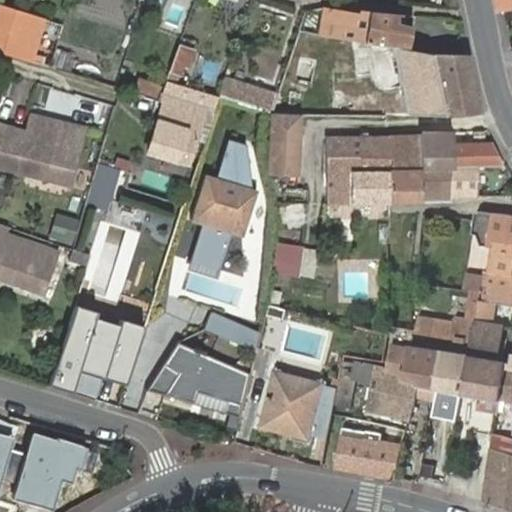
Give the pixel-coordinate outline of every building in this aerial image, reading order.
[(113,57),(129,6),(109,0),(75,0),(63,42),(113,57)] [(511,0),(502,0),(506,9),(511,8),(511,0)] [(31,63),(45,21),(23,14),(0,4),(0,53),(10,56),(12,57),(31,63)] [(333,35),(377,42),(382,44),(409,48),(413,21),(387,17),(388,13),(359,9),(358,13),(326,6),(304,9),(296,29),(333,35)] [(339,117),(389,118),(400,114),(395,68),(380,68),(377,42),(333,35),(339,117)] [(395,68),(400,114),(420,115),(450,117),(480,114),(469,54),(432,52),(409,48),(382,44),(377,42),(380,68),(395,68)] [(172,62),(182,65),(188,66),(193,52),(177,46),(172,62)] [(165,83),(176,86),(182,65),(172,62),(165,83)] [(218,98),(269,113),(276,94),(224,78),(218,98)] [(207,114),(181,106),(175,120),(160,115),(148,152),(191,166),(207,114)] [(299,177),(301,115),(269,113),(267,176),(299,177)] [(83,134),(29,117),(24,134),(13,174),(66,190),(83,134)] [(0,170),(13,174),(24,134),(0,126),(0,170)] [(420,133),(420,137),(421,166),(451,166),(477,166),(503,166),(494,146),(452,145),(452,132),(420,133)] [(389,138),(390,203),(423,202),(422,169),(421,166),(420,137),(389,138)] [(356,203),(390,203),(389,138),(328,141),(326,204),(356,203)] [(245,146),(227,140),(216,179),(205,176),(191,222),(243,238),(257,192),(250,190),(245,146)] [(91,202),(114,206),(122,166),(99,161),(91,202)] [(478,178),(477,166),(451,166),(450,169),(451,178),(462,178),(478,178)] [(422,169),(423,202),(451,202),(451,196),(451,178),(450,169),(443,169),(422,169)] [(451,178),(451,196),(462,196),(462,178),(451,178)] [(511,212),(511,213),(493,213),(487,245),(493,246),(489,272),(511,274),(511,212)] [(482,244),(487,245),(493,213),(473,214),(469,232),(474,233),(482,244)] [(62,217),(58,216),(50,239),(55,240),(62,217)] [(80,223),(62,217),(55,240),(72,246),(80,223)] [(5,237),(8,229),(0,226),(0,282),(43,297),(58,254),(5,237)] [(303,275),(307,243),(279,240),(276,272),(303,275)] [(511,274),(489,272),(483,271),(482,277),(480,285),(486,286),(484,300),(511,303),(511,274)] [(480,285),(482,277),(467,275),(464,290),(479,293),(480,285)] [(129,379),(148,319),(126,313),(124,320),(100,313),(102,306),(75,297),(46,386),(71,393),(78,370),(81,358),(105,366),(104,371),(129,379)] [(429,317),(425,337),(445,341),(441,360),(466,363),(474,321),(476,308),(477,301),(471,300),(465,299),(462,319),(450,316),(449,319),(429,317)] [(61,309),(53,305),(47,320),(56,324),(61,309)] [(492,311),(476,308),(474,321),(490,323),(492,311)] [(259,332),(210,311),(203,329),(253,352),(259,332)] [(511,362),(500,361),(505,326),(490,323),(474,321),(466,363),(487,367),(506,370),(511,370),(511,362)] [(251,377),(174,347),(145,392),(196,407),(200,395),(230,404),(226,416),(242,420),(251,377)] [(436,389),(441,360),(407,354),(404,367),(402,379),(418,382),(417,386),(436,389)] [(104,371),(105,366),(81,358),(78,370),(102,377),(101,380),(127,387),(129,379),(104,371)] [(466,363),(441,360),(436,389),(439,389),(438,401),(454,403),(456,392),(461,393),(466,363)] [(487,367),(466,363),(461,393),(482,396),(487,367)] [(404,367),(387,364),(386,368),(385,372),(385,376),(402,379),(404,367)] [(385,376),(385,372),(349,366),(341,413),(357,416),(363,387),(371,387),(369,402),(374,403),(413,409),(415,397),(417,386),(418,382),(402,379),(385,376)] [(506,370),(487,367),(482,396),(480,407),(500,411),(502,400),(506,370)] [(326,383),(274,369),(258,428),(310,442),(326,383)] [(511,370),(506,370),(502,400),(511,401),(510,417),(511,417),(511,370)] [(434,401),(436,389),(417,386),(415,397),(434,401)] [(413,409),(374,403),(372,415),(410,420),(413,409)] [(337,472),(361,476),(368,433),(344,429),(337,472)] [(361,476),(397,482),(402,449),(405,439),(368,433),(361,476)] [(495,447),(509,449),(511,434),(497,433),(495,447)] [(511,468),(511,449),(509,449),(495,447),(492,466),(511,468)] [(511,488),(511,468),(492,466),(490,485),(511,488)] [(509,507),(511,507),(511,488),(490,485),(488,500),(509,507)] [(0,508),(9,502),(7,498),(0,502),(0,508)]
